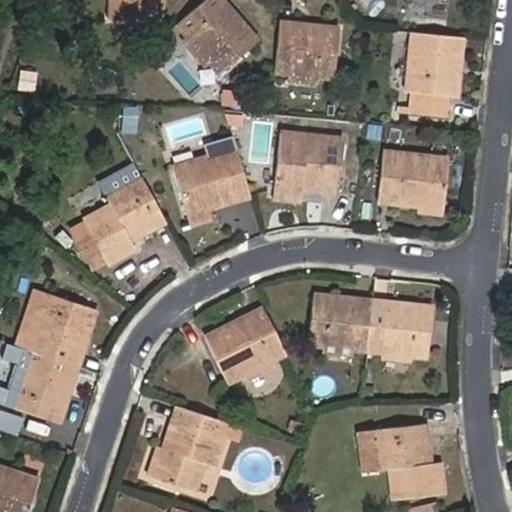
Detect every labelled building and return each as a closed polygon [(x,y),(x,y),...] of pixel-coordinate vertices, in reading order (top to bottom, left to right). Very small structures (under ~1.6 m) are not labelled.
[(107,0),(106,19),(141,21),(142,9),(156,10),(157,0),(107,0)] [(254,39),(223,0),(201,0),(176,22),(185,33),(207,58),(217,70),(254,39)] [(277,25),(271,73),(285,75),(316,78),(330,80),(335,32),(277,25)] [(202,63),(207,58),(185,33),(180,37),(202,63)] [(459,38),(411,33),(410,46),(406,80),(405,96),(410,97),(445,100),(453,101),(459,38)] [(406,80),(410,46),(403,47),(399,79),(406,80)] [(316,78),(285,75),(285,83),(315,86),(316,78)] [(443,117),(445,100),(410,97),(409,114),(443,117)] [(270,191),(298,195),(298,189),(334,193),(340,139),(276,132),(270,191)] [(246,192),(232,145),(168,164),(181,211),(206,204),(246,192)] [(416,205),(438,207),(444,156),(379,150),(374,199),(416,205)] [(163,219),(138,172),(125,179),(102,192),(106,202),(78,217),(101,261),(130,246),(126,238),(163,219)] [(98,185),(102,192),(125,179),(122,174),(98,185)] [(297,202),(298,195),(270,191),(269,199),(297,202)] [(208,210),(206,204),(181,211),(183,217),(208,210)] [(437,213),(438,207),(416,205),(415,211),(437,213)] [(187,227),(213,221),(211,211),(185,216),(187,227)] [(88,269),(101,261),(78,217),(63,224),(88,269)] [(31,332),(27,345),(72,361),(91,305),(46,288),(41,304),(31,332)] [(368,350),(373,304),(313,298),(307,343),(323,344),(352,348),(368,350)] [(24,330),(31,332),(41,304),(34,302),(24,330)] [(432,311),(373,304),(368,350),(383,352),(411,354),(428,357),(432,311)] [(286,350),(265,308),(205,337),(225,379),(242,372),(270,358),(286,350)] [(351,356),(352,348),(323,344),(323,352),(351,356)] [(72,361),(27,345),(22,359),(12,388),(8,401),(53,418),(72,361)] [(410,362),(411,354),(383,352),(382,359),(410,362)] [(5,384),(12,388),(22,359),(15,356),(5,384)] [(270,358),(242,372),(244,378),(272,365),(270,358)] [(245,425),(229,420),(180,403),(161,456),(154,477),(196,491),(207,462),(213,464),(225,433),(240,438),(245,425)] [(0,407),(0,425),(18,432),(23,415),(0,407)] [(375,440),(378,467),(390,466),(394,495),(442,490),(438,458),(430,459),(425,421),(373,427),(375,440)] [(361,469),(378,467),(375,440),(373,427),(356,429),(361,469)] [(216,468),(206,465),(196,497),(212,502),(231,442),(225,441),(216,468)] [(145,474),(154,477),(161,456),(153,453),(145,474)] [(27,511),(39,476),(0,463),(0,511),(27,511)] [(438,511),(436,503),(406,510),(406,511),(438,511)]
